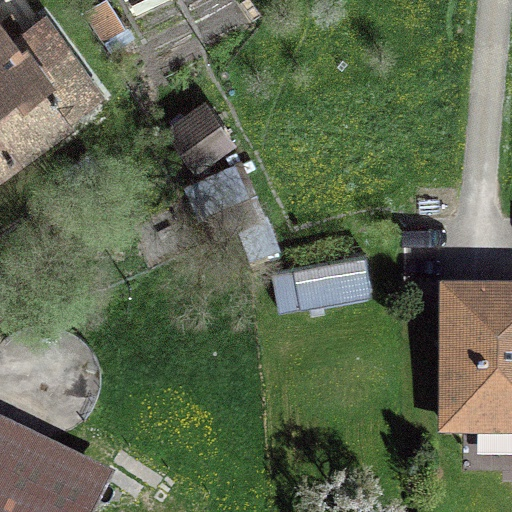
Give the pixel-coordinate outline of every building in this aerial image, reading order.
[(102,0),(87,10),(104,38),(123,25),(107,0),(102,0)] [(0,166),(96,96),(63,45),(31,69),(0,26),(0,166)] [(227,139),(203,106),(169,130),(193,163),(227,139)] [(511,299),(448,298),(446,429),(511,429),(511,299)] [(55,436),(77,426),(92,408),(99,386),(97,362),(85,342),(66,328),(42,324),(19,329),(0,343),(0,415),(10,426),(31,436),(55,436)] [(90,511),(104,484),(0,432),(0,511),(90,511)]
